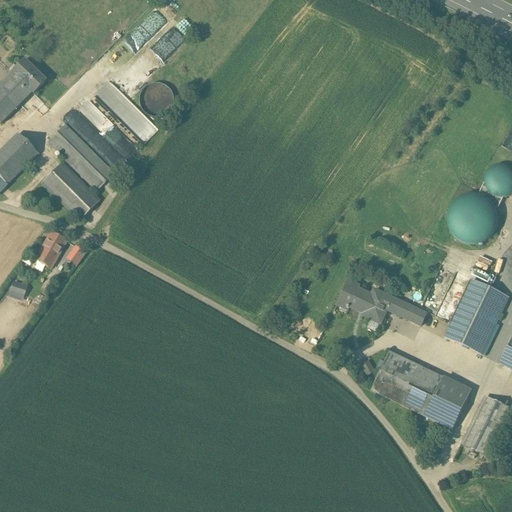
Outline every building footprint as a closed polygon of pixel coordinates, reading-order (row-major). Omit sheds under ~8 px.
[(167,25),(152,14),(116,51),(130,62),(167,25)] [(185,37),(173,29),(136,66),(145,75),(185,37)] [(11,74),(13,75),(31,94),(33,96),(45,84),(23,62),(11,74)] [(31,94),(13,75),(0,87),(0,124),(1,125),(31,94)] [(146,120),(109,81),(94,98),(129,134),(146,120)] [(157,83),(151,84),(148,86),(146,87),(142,92),(141,96),(141,101),(141,105),(143,109),(146,112),(149,114),(154,116),(160,116),(165,115),(168,113),(172,109),(174,103),(175,99),(174,94),(171,88),(166,85),(162,83),(157,83)] [(139,151),(86,102),(75,114),(127,163),(139,151)] [(156,131),(148,123),(135,136),(143,145),(156,131)] [(46,144),(64,163),(93,192),(113,174),(65,124),(46,144)] [(0,179),(8,186),(39,154),(17,133),(0,150),(0,179)] [(43,184),(80,219),(100,199),(93,192),(64,163),(43,184)] [(489,194),(494,198),(501,200),(504,199),(508,198),(511,194),(511,170),(507,168),(501,166),(495,168),(489,171),(486,176),(484,183),(484,184),(485,189),(489,194)] [(497,213),(504,199),(501,200),(494,198),(489,194),(485,189),(484,184),(479,195),(479,196),(489,200),(495,208),(497,213)] [(448,227),(453,236),(460,242),(468,245),(478,245),(486,242),(493,236),(497,228),(498,218),(497,213),(495,208),(489,200),(479,196),(479,195),(469,195),(459,198),(451,206),(447,216),(448,227)] [(50,234),(35,261),(51,270),(66,243),(50,234)] [(87,255),(76,247),(67,260),(77,267),(87,255)] [(476,270),(474,275),(491,283),(493,278),(476,270)] [(508,299),(473,281),(445,339),(481,356),(508,299)] [(357,290),(358,290),(359,288),(350,284),(350,283),(349,282),(337,306),(338,306),(339,304),(347,308),(347,309),(349,310),(350,308),(349,308),(357,290)] [(24,303),(27,293),(13,288),(10,298),(24,303)] [(358,290),(357,290),(349,308),(350,308),(363,315),(362,317),(381,326),(387,312),(407,321),(413,310),(374,291),(371,296),(358,290)] [(426,315),(413,310),(407,321),(421,327),(426,315)] [(511,343),(501,366),(511,370),(511,343)] [(444,379),(390,353),(371,392),(426,417),(444,379)] [(370,361),(362,365),(368,376),(376,372),(370,361)] [(471,392),(444,379),(426,417),(452,430),(453,430),(471,392)] [(511,412),(486,399),(463,446),(489,458),(511,412)] [(483,402),(482,402),(452,462),(453,463),(483,402)] [(440,457),(453,430),(452,430),(440,456),(440,457)]
